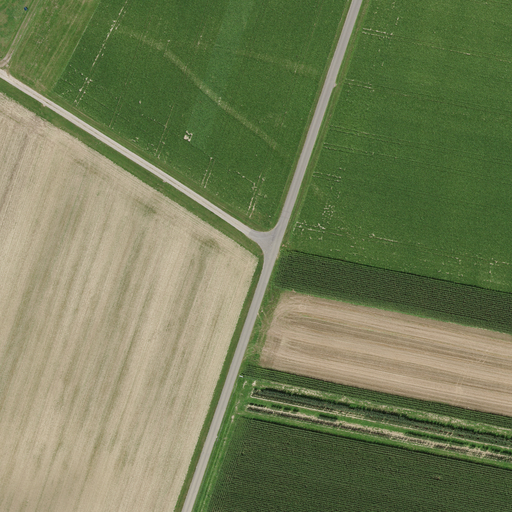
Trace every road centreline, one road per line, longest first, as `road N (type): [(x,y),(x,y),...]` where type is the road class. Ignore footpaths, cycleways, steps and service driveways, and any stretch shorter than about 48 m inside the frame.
road 1 (unclassified): [(187,511),(358,0)]
road 2 (track): [(275,248),(0,73)]
